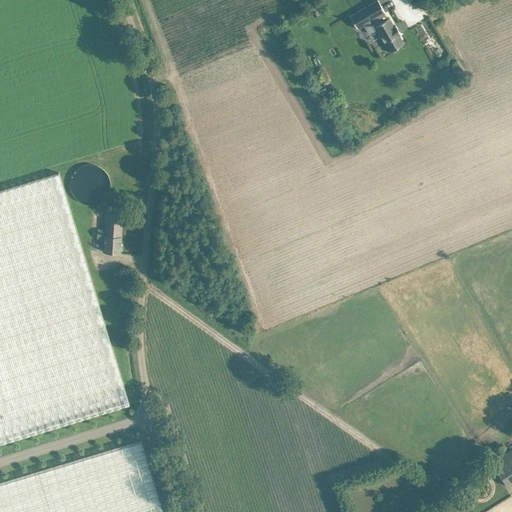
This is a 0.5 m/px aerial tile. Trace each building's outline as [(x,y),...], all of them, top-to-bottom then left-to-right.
[(350,16),(357,29),(358,28),(364,24),(369,33),(376,29),(389,51),(388,51),(389,52),(404,43),(404,42),(403,43),(398,34),(400,33),(400,34),(401,34),(396,25),(395,25),(395,26),(394,27),(389,18),(390,18),(389,17),(387,19),(384,13),(384,12),(385,13),(377,0),(377,1),(351,16),(350,16)] [(321,82),(315,86),(320,96),(326,92),(321,82)] [(0,190),(0,442),(129,404),(59,173),(0,190)] [(123,214),(106,213),(105,230),(98,229),(97,238),(104,239),(104,251),(120,252),(123,214)] [(0,511),(162,511),(141,441),(0,482),(0,511)] [(507,486),(511,482),(511,448),(492,462),(507,486)]
